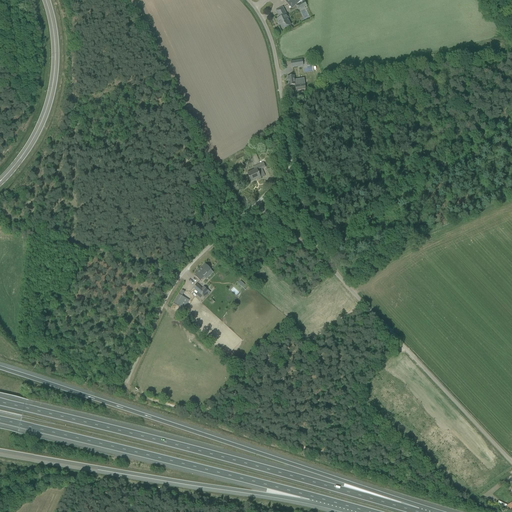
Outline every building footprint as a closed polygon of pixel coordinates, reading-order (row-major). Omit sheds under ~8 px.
[(301,0),(283,0),(292,9),(301,0)] [(307,6),(304,1),(298,4),(301,9),(307,6)] [(288,18),(282,8),(276,11),(279,18),(276,19),(279,26),(280,25),(282,29),(290,25),(287,19),(288,18)] [(294,75),(287,77),(289,86),(295,85),(295,86),(296,91),(306,90),(305,84),(300,85),(299,79),(295,80),(294,75)] [(263,163),(254,167),(253,167),(254,170),(247,173),(251,182),(261,178),(265,176),(262,169),(265,167),(263,163)] [(205,264),(194,276),(200,281),(211,269),(205,264)] [(193,288),(202,296),(207,290),(204,287),(202,289),(197,284),(193,288)] [(173,303),(179,306),(184,298),(178,294),(173,303)]
